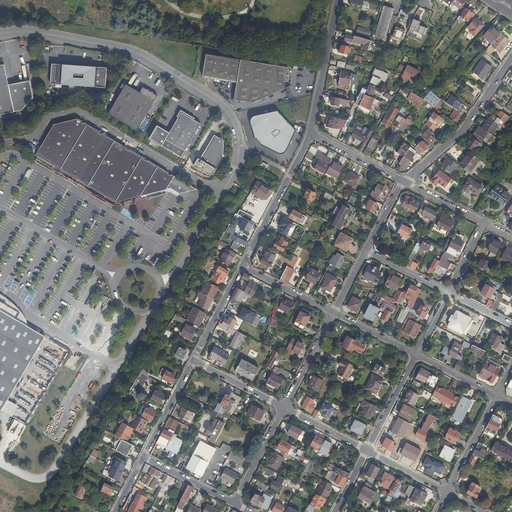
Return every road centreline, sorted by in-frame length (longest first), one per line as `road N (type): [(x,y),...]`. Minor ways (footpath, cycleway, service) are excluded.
road 1 (unclassified): [(175,267),(234,169),(231,118),(127,50),(25,30),(0,34)]
road 2 (residential): [(511,57),(465,126),(404,181)]
road 3 (residential): [(310,134),(242,266)]
road 4 (unknown): [(0,459),(21,387),(62,335)]
road 5 (residential): [(338,0),(310,134)]
